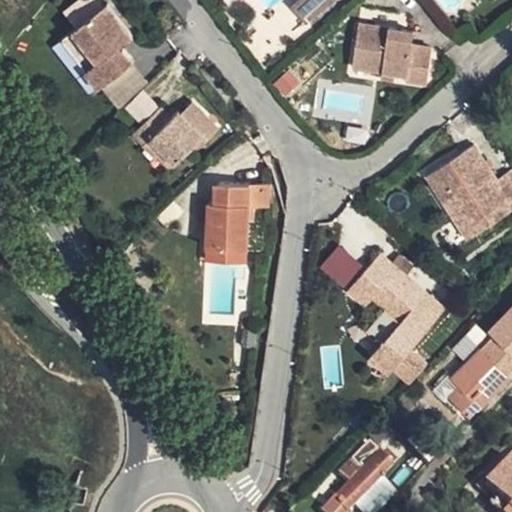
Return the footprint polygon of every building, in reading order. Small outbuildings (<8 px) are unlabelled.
[(107,7),(75,35),(112,76),(132,57),(123,46),(133,37),(107,7)] [(354,67),(384,70),(397,72),(409,73),(409,81),(428,84),(432,47),(413,45),(414,29),(358,24),(354,67)] [(112,76),(75,35),(65,45),(101,86),(112,76)] [(397,72),(384,70),(384,78),(396,79),(397,72)] [(124,107),(139,122),(156,105),(141,90),(124,107)] [(188,122),(200,111),(194,104),(182,115),(188,122)] [(219,131),(200,111),(188,122),(182,115),(179,112),(172,118),(162,107),(134,132),(144,144),(151,139),(175,165),(203,139),(207,143),(219,131)] [(468,208),(511,177),(511,152),(505,142),(487,154),(464,120),(417,151),(441,187),(450,181),(468,208)] [(169,171),(175,165),(151,139),(144,144),(169,171)] [(450,181),(441,187),(444,191),(459,213),(468,208),(450,181)] [(253,209),(253,189),(253,187),(222,186),(217,190),(215,206),(210,206),(209,224),(207,254),(250,255),(253,209)] [(267,189),(253,189),(253,209),(266,209),(267,189)] [(209,224),(210,206),(202,206),(202,225),(209,224)] [(318,268),(343,288),(363,265),(338,244),(318,268)] [(374,296),(386,307),(367,329),(383,343),(373,355),(410,386),(429,364),(411,349),(424,335),(436,320),(447,307),(410,275),(395,263),(382,251),(349,290),(366,305),(374,296)] [(395,263),(410,275),(415,268),(401,256),(395,263)] [(490,339),(511,361),(511,306),(484,333),(490,339)] [(467,420),(511,375),(511,361),(490,339),(448,379),(456,388),(462,394),(452,404),(467,420)] [(462,394),(456,388),(446,398),(452,404),(462,394)] [(511,450),(487,477),(503,491),(511,482),(511,450)] [(325,506),(330,511),(333,511),(343,502),(348,508),(383,471),(370,459),(325,506)] [(511,482),(503,491),(511,500),(511,482)] [(343,502),(333,511),(343,511),(348,508),(343,502)]
